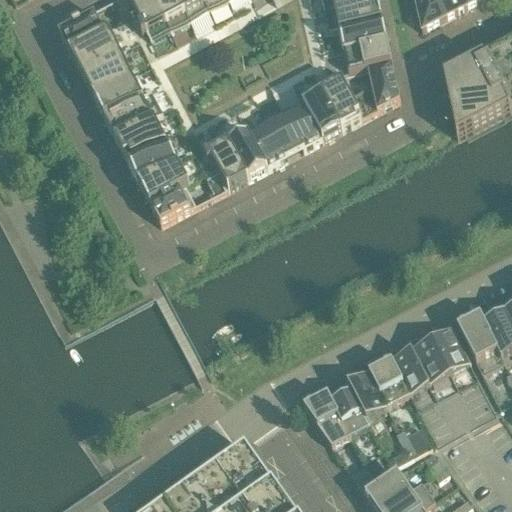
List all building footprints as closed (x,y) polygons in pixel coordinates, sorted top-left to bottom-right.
[(225,139),(229,147),(303,108),(322,99),(317,90),(338,79),(340,84),(349,81),(345,61),(340,39),(331,41),(326,19),(321,0),(246,0),(229,9),(209,19),(190,29),(171,39),(151,50),(138,25),(125,31),(109,39),(120,60),(132,82),(143,104),(152,99),(164,122),(155,126),(166,147),(178,169),(189,190),(204,182),(217,175),(204,150),(225,139)] [(150,0),(131,0),(126,3),(138,25),(143,34),(147,41),(151,50),(171,40),(158,14),(150,0)] [(174,0),(150,0),(158,14),(171,40),(190,29),(177,4),(174,0)] [(174,0),(177,4),(190,29),(210,19),(199,0),(174,0)] [(199,0),(210,19),(229,9),(223,0),(199,0)] [(223,0),(229,9),(246,0),(223,0)] [(321,0),(326,19),(354,13),(378,8),(376,0),(321,0)] [(444,26),(438,2),(437,0),(413,0),(422,37),(444,26)] [(444,26),(486,3),(484,0),(441,0),(438,2),(444,26)] [(126,3),(113,10),(124,30),(125,32),(138,25),(126,3)] [(354,13),(326,19),(331,41),(340,39),(340,38),(359,34),(383,29),(378,8),(354,13)] [(95,20),(59,38),(70,59),(109,39),(109,38),(105,40),(95,20)] [(359,34),(340,38),(340,39),(345,61),(364,57),(388,51),(383,29),(359,34)] [(109,39),(70,59),(82,81),(103,69),(120,60),(110,40),(109,39)] [(511,116),(511,48),(511,49),(482,64),(482,66),(483,65),(485,69),(478,73),(476,69),(477,69),(476,67),(445,84),(454,128),(456,128),(456,127),(459,126),(461,134),(472,132),(473,135),(472,135),(472,137),(511,116)] [(364,57),(345,61),(349,80),(349,81),(368,77),(369,77),(392,72),(388,51),(364,57)] [(103,69),(82,81),(93,103),(115,91),(132,82),(120,60),(103,69)] [(372,94),(351,105),(363,127),(400,107),(392,72),(369,77),(368,77),(372,94)] [(338,79),(317,90),(322,99),(322,98),(331,115),(343,137),(363,127),(351,105),(340,83),(340,82),(338,79)] [(115,91),(93,103),(105,124),(126,113),(143,104),(143,103),(132,82),(115,91)] [(322,99),(303,108),(312,126),(324,147),(343,137),(331,115),(322,98),(322,99)] [(126,113),(105,124),(116,146),(138,135),(155,126),(164,122),(152,99),(143,103),(143,104),(126,113)] [(296,162),(324,147),(312,126),(303,108),(283,119),(282,119),(275,123),(296,162)] [(296,162),(275,123),(247,138),(268,177),(296,162)] [(138,135),(116,146),(127,168),(149,157),(166,147),(155,126),(138,135)] [(229,147),(228,148),(237,165),(249,187),(268,177),(247,138),(229,147)] [(225,139),(204,150),(208,158),(212,166),(217,175),(229,197),(249,187),(237,165),(228,148),(229,147),(225,139)] [(149,157),(127,168),(139,190),(161,178),(178,169),(166,147),(149,157)] [(161,178),(139,190),(150,211),(189,191),(189,190),(178,169),(161,178)] [(217,175),(204,182),(205,184),(216,204),(229,197),(217,175)] [(189,191),(150,211),(161,233),(197,214),(186,193),(190,192),(189,191)] [(511,370),(511,332),(505,319),(485,329),(484,330),(505,371),(506,374),(511,370)] [(484,330),(485,329),(481,322),(458,334),(483,382),(505,371),(484,330)] [(453,337),(433,348),(440,362),(441,365),(451,383),(470,373),(471,372),(462,354),(453,337)] [(422,353),(412,358),(421,376),(431,394),(451,383),(441,365),(440,362),(433,348),(422,353)] [(412,358),(392,369),(401,386),(402,386),(412,404),(431,394),(421,376),(412,358)] [(392,369),(370,380),(389,416),(410,405),(411,404),(412,404),(402,386),(401,386),(392,369)] [(370,380),(348,392),(352,399),(353,399),(368,427),(369,427),(389,416),(370,380)] [(332,409),(332,410),(350,445),(372,434),(369,427),(368,427),(353,399),(352,399),(332,409)] [(329,402),(304,415),(332,454),(350,445),(332,410),(332,409),(329,402)] [(403,452),(411,447),(405,436),(397,440),(403,452)] [(413,461),(417,459),(411,447),(403,452),(406,457),(393,464),(398,472),(414,464),(413,461)] [(287,511),(246,453),(162,511),(287,511)] [(434,481),(445,474),(440,466),(429,474),(434,481)] [(359,492),(378,478),(371,468),(351,481),(359,492)] [(439,488),(450,481),(445,474),(434,481),(439,488)] [(366,501),(385,488),(378,478),(359,492),(366,501)] [(390,511),(411,498),(410,497),(397,479),(385,488),(366,501),(373,511),(390,511)] [(430,511),(436,508),(422,489),(410,497),(411,498),(390,511),(430,511)]
